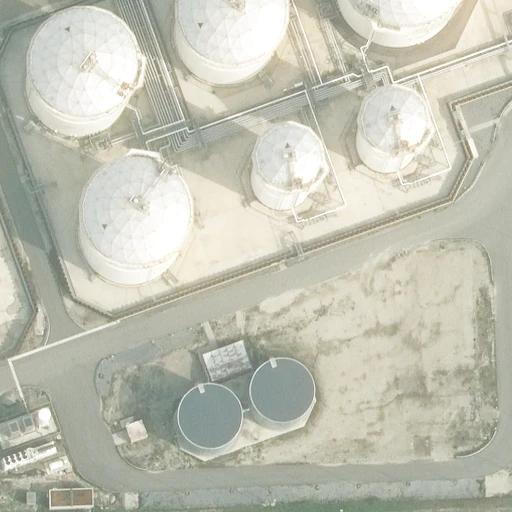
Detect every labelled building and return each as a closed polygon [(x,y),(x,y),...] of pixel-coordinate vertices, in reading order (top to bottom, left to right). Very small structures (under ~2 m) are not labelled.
[(213,82),(223,83),(233,82),(242,79),(251,75),(259,68),(265,60),(269,51),(271,41),(271,31),(269,22),(265,13),(259,5),(253,0),(196,0),(190,5),(185,13),(181,22),(178,31),(178,41),(180,50),(184,59),(189,67),(196,73),(204,78),(213,82)] [(384,60),(398,62),(414,61),(428,57),(442,49),(454,39),(463,27),(469,13),(471,0),(330,0),(332,11),(338,25),(346,37),(357,47),(370,55),(384,60)] [(65,135),(74,136),(84,136),(94,133),(103,128),(110,121),(116,113),(120,104),(122,95),(122,85),(120,75),(116,66),(110,58),(103,52),(95,47),(86,44),(76,43),(66,44),(57,47),(49,52),(42,58),(36,66),(32,75),(30,84),(30,94),(31,103),(35,112),(41,120),(48,127),(56,132),(65,135)] [(377,183),(385,184),(394,183),(403,181),(410,176),(417,171),(422,164),(426,156),(428,147),(428,138),(426,130),(422,122),(417,115),(411,109),(403,105),(395,103),(387,102),(378,103),(370,105),(363,109),(357,115),(352,122),(348,130),(346,138),(346,146),(348,155),(351,162),(356,169),(362,175),(369,180),(377,183)] [(271,220),(279,222),(288,221),(297,218),(304,214),(311,208),(316,201),(320,193),(322,185),(322,176),(320,167),(316,159),(311,153),(305,147),(297,143),(289,140),(281,140),(272,140),(264,143),(257,147),(251,153),(246,160),(242,167),(240,176),(240,184),(242,192),(245,200),(250,207),(256,213),(263,217),(271,220)] [(118,286),(128,287),(138,287),(147,284),(156,279),(164,273),(170,265),(174,255),(176,246),(176,236),(174,226),(169,217),(164,209),(156,203),(148,198),(139,195),(129,195),(120,196),(111,198),(102,203),(95,210),(89,217),(85,226),(83,235),(83,245),(85,254),(89,263),(94,271),(101,278),(109,283),(118,286)] [(41,392),(17,396),(19,405),(43,401),(41,392)] [(60,442),(0,443),(0,468),(61,466),(60,442)] [(51,491),(51,505),(72,505),(71,491),(51,491)]
